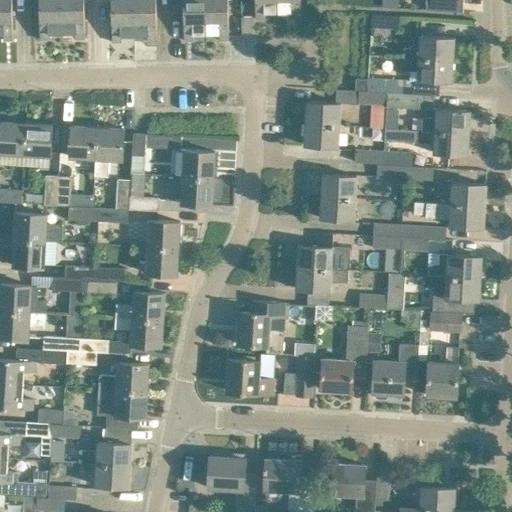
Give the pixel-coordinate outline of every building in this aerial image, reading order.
[(3,39),(13,39),(12,0),(0,0),(0,33),(3,33),(3,39)] [(61,0),(39,0),(40,39),(50,39),(50,33),(62,32),(61,0)] [(85,38),(84,0),(61,0),(62,32),(75,32),(75,38),(85,38)] [(111,0),(112,21),(112,41),(122,41),(122,35),(134,35),(133,0),(111,0)] [(156,0),(133,0),(134,35),(147,35),(147,41),(157,40),(156,0)] [(205,0),(183,0),(184,40),(194,40),(194,34),(206,33),(205,0)] [(228,0),(205,0),(206,33),(219,33),(219,39),(229,39),(228,0)] [(278,12),(278,0),(255,0),(256,18),(265,18),(265,12),(278,12)] [(278,0),(278,12),(291,12),(291,18),(300,18),(300,0),(278,0)] [(426,0),(426,10),(463,11),(463,0),(426,0)] [(400,16),(372,14),(371,27),(399,28),(400,16)] [(404,56),(453,59),(455,37),(420,35),(420,47),(404,46),(404,56)] [(385,62),(401,60),(398,46),(382,48),(385,62)] [(418,71),(418,79),(452,81),(453,59),(404,56),(403,70),(418,71)] [(356,78),(356,86),(355,89),(367,90),(368,78),(356,78)] [(387,92),(413,93),(413,80),(368,78),(367,90),(387,92)] [(359,90),(358,102),(386,104),(387,92),(367,90),(359,90)] [(413,93),(387,92),(386,104),(432,106),(433,94),(413,93)] [(307,100),(306,124),(340,126),(341,102),(307,100)] [(422,130),(469,133),(470,110),(436,108),(435,117),(422,116),(422,130)] [(0,120),(0,151),(25,153),(26,122),(0,120)] [(25,153),(51,155),(53,124),(26,122),(25,153)] [(338,146),(340,126),(306,124),(304,144),(338,146)] [(71,125),(70,145),(69,156),(96,157),(97,126),(71,125)] [(109,158),(123,159),(124,128),(97,126),(96,157),(95,175),(108,176),(109,158)] [(468,154),(469,133),(422,130),(385,128),(384,139),(434,143),(433,152),(468,154)] [(133,133),(132,153),(132,154),(145,155),(146,147),(181,148),(181,135),(133,133)] [(183,176),(214,178),(216,151),(185,149),(183,176)] [(383,164),(383,152),(355,150),(354,162),(377,163),(383,164)] [(383,164),(393,164),(411,165),(412,153),(383,152),(383,164)] [(383,164),(377,163),(376,177),(392,177),(393,164),(383,164)] [(393,164),(392,177),(431,179),(432,166),(411,165),(393,164)] [(131,173),(131,178),(130,196),(144,197),(146,173),(131,173)] [(323,173),(321,196),(355,197),(356,175),(323,173)] [(45,204),(58,205),(60,174),(47,174),(45,204)] [(60,174),(58,205),(68,205),(70,205),(72,175),(60,174)] [(183,176),(182,202),(212,204),(214,178),(183,176)] [(118,207),(128,208),(130,208),(130,196),(131,178),(119,178),(118,207)] [(451,181),(450,204),(485,206),(486,183),(451,181)] [(23,190),(6,189),(0,188),(0,201),(22,202),(23,190)] [(144,197),(130,196),(130,208),(158,210),(159,198),(144,197)] [(320,217),(354,219),(355,197),(321,196),(320,217)] [(449,225),(484,227),(485,206),(450,204),(427,202),(426,216),(449,218),(449,225)] [(67,218),(96,220),(97,206),(70,205),(68,205),(67,218)] [(128,208),(118,207),(97,206),(96,220),(127,221),(128,208)] [(16,211),(14,239),(44,241),(44,240),(57,241),(63,241),(64,224),(45,223),(46,213),(36,213),(16,211)] [(148,219),(147,247),(179,248),(181,221),(148,219)] [(400,237),(401,224),(373,223),(373,235),(389,236),(400,237)] [(427,238),(428,226),(401,224),(400,237),(427,238)] [(399,249),(400,237),(389,236),(373,235),(372,247),(389,248),(399,249)] [(427,251),(427,238),(400,237),(399,249),(427,251)] [(14,239),(13,265),(33,266),(43,266),(43,263),(56,264),(57,241),(44,240),(44,241),(14,239)] [(350,247),(331,246),(299,244),(298,266),(348,269),(349,269),(350,247)] [(178,274),(179,248),(147,247),(145,272),(178,274)] [(446,275),(446,276),(481,278),(482,255),(440,253),(439,264),(430,263),(429,274),(446,275)] [(65,278),(83,279),(93,279),(94,266),(65,265),(65,278)] [(94,266),(93,279),(118,281),(124,281),(124,268),(94,266)] [(296,288),(329,290),(330,280),(348,281),(348,269),(298,266),(296,288)] [(479,299),(481,278),(446,276),(446,275),(429,274),(426,274),(425,285),(435,285),(434,296),(479,299)] [(53,289),(82,291),(83,279),(65,278),(54,277),(53,289)] [(93,279),(83,279),(82,291),(118,293),(118,281),(93,279)] [(20,284),(0,283),(0,288),(0,310),(47,313),(47,300),(37,299),(38,285),(31,285),(20,284)] [(116,303),(116,316),(163,319),(165,292),(145,291),(135,290),(133,290),(133,294),(132,304),(116,303)] [(364,306),(370,306),(386,307),(387,295),(359,294),(358,306),(364,306)] [(387,299),(387,307),(402,308),(403,308),(403,300),(387,299)] [(240,311),(238,343),(266,345),(266,353),(275,353),(282,354),(283,330),(284,316),(288,317),(289,302),(252,300),(251,312),(240,311)] [(0,310),(0,336),(29,338),(29,324),(46,324),(47,313),(0,310)] [(460,315),(430,313),(429,330),(459,331),(460,315)] [(116,316),(115,327),(131,328),(130,343),(142,344),(162,345),(163,319),(116,316)] [(428,330),(426,330),(427,319),(421,319),(420,330),(419,344),(427,344),(428,330)] [(353,376),(366,377),(369,325),(352,324),(348,324),(346,356),(322,355),(321,375),(323,375),(322,388),(352,390),(353,376)] [(44,336),(44,349),(68,350),(80,351),(80,338),(44,336)] [(109,339),(80,338),(80,351),(98,351),(108,352),(109,339)] [(297,343),(296,354),(297,354),(314,356),(315,344),(297,343)] [(375,360),(375,371),(373,391),(403,393),(404,379),(417,380),(419,344),(399,343),(398,361),(375,360)] [(429,362),(427,394),(457,396),(459,346),(446,346),(445,363),(429,362)] [(68,350),(44,349),(43,349),(42,363),(67,364),(67,363),(68,350)] [(80,351),(68,350),(67,363),(97,364),(98,351),(80,351)] [(229,358),(227,390),(273,393),(274,378),(273,378),(275,353),(266,353),(259,352),(258,358),(243,357),(243,359),(229,358)] [(296,372),(286,371),(284,393),(312,395),(314,356),(297,354),(296,372)] [(0,357),(0,383),(23,385),(24,371),(35,372),(36,360),(0,357)] [(100,374),(99,388),(148,391),(149,363),(119,362),(118,375),(100,374)] [(0,407),(33,409),(34,399),(22,398),(23,385),(0,383),(0,407)] [(75,398),(75,387),(65,386),(65,398),(75,398)] [(146,417),(148,391),(99,388),(98,400),(98,414),(107,414),(106,426),(138,428),(139,416),(146,417)] [(39,422),(51,423),(63,424),(64,410),(39,409),(39,422)] [(51,436),(51,423),(39,422),(27,422),(26,435),(42,436),(41,454),(50,455),(52,436),(51,436)] [(51,436),(52,436),(78,437),(79,425),(63,424),(51,423),(51,436)] [(0,457),(8,458),(9,444),(19,445),(20,433),(0,431),(0,457)] [(95,462),(95,463),(130,465),(132,443),(96,440),(96,449),(80,448),(80,461),(95,462)] [(62,472),(63,452),(53,452),(52,472),(62,472)] [(257,473),(244,473),(245,457),(211,455),(209,487),(237,488),(236,504),(255,505),(257,473)] [(0,493),(5,494),(9,494),(37,495),(37,496),(47,496),(48,485),(48,483),(17,481),(17,472),(7,471),(8,458),(0,457),(0,493)] [(266,466),(264,466),(263,488),(265,488),(265,491),(267,498),(270,500),(275,501),(280,498),(282,495),(282,489),(289,490),(288,510),(315,511),(317,477),(300,476),(301,460),(267,458),(266,466)] [(335,462),(334,482),(333,494),(357,496),(356,510),(375,511),(377,480),(364,479),(365,464),(335,462)] [(130,465),(95,463),(94,484),(129,486),(130,465)] [(377,476),(376,504),(388,505),(390,477),(377,476)] [(75,498),(76,487),(48,485),(47,496),(47,497),(64,498),(75,498)] [(399,507),(454,510),(455,487),(421,485),(420,505),(399,504),(399,507)] [(23,505),(35,506),(35,495),(23,495),(23,505)] [(63,510),(64,498),(47,497),(47,496),(37,496),(36,508),(63,510)]
